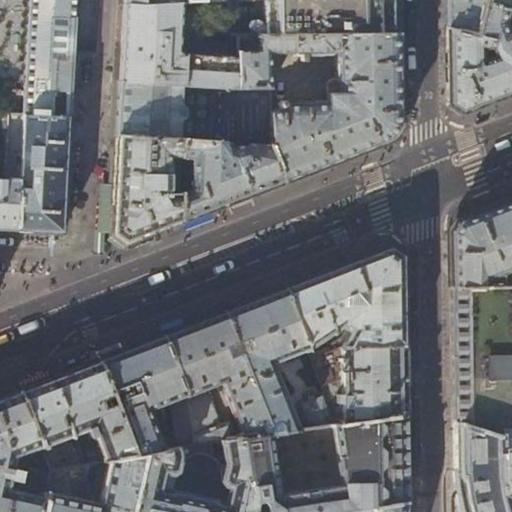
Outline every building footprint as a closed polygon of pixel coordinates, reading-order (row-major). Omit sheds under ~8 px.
[(0,0),(0,82),(23,84),(22,115),(68,117),(68,112),(67,112),(67,97),(69,97),(69,94),(68,94),(69,78),(70,78),(70,75),(69,75),(69,67),(70,59),(71,59),(71,56),(70,56),(71,41),(72,41),(72,38),(71,38),(72,23),(73,23),(73,19),(72,19),(73,17),(74,0),(0,0)] [(390,0),(263,0),(263,35),(391,34),(390,0)] [(445,0),(446,29),(473,36),(481,0),(445,0)] [(481,0),(473,36),(446,29),(447,105),(459,113),(511,92),(511,26),(506,29),(504,23),(508,10),(507,9),(509,0),(481,0)] [(180,3),(143,6),(124,5),(122,31),(120,82),(227,88),(238,87),(237,56),(183,54),(178,49),(180,3)] [(397,34),(391,34),(263,35),(236,35),(237,56),(238,87),(269,87),(269,53),(292,53),(292,54),(326,55),(328,54),(330,53),(331,52),(331,50),(335,50),(336,63),(335,63),(335,82),(336,83),(337,83),(338,83),(338,103),(332,103),(332,102),(281,102),(280,104),(280,106),(270,110),(270,153),(282,181),(345,157),(390,139),(399,127),(398,87),(397,34)] [(227,88),(120,82),(118,110),(117,136),(179,139),(227,142),(227,88)] [(270,110),(269,87),(238,87),(227,88),(227,142),(179,139),(179,158),(179,172),(189,172),(189,185),(180,188),(180,221),(226,203),(235,199),(249,194),(282,181),(270,153),(270,110)] [(8,114),(0,113),(0,229),(16,230),(19,180),(4,180),(5,166),(8,114)] [(67,126),(68,117),(22,115),(8,114),(5,166),(65,169),(67,126)] [(179,139),(117,136),(117,141),(111,234),(123,243),(127,241),(152,232),(163,227),(180,221),(180,188),(179,183),(169,183),(169,158),(179,158),(179,139)] [(63,205),(65,169),(5,166),(4,180),(19,180),(16,230),(53,232),(62,232),(63,205)] [(235,199),(226,203),(229,209),(251,200),(249,194),(235,199)] [(511,199),(458,221),(449,233),(452,422),(453,422),(494,436),(511,441),(511,199)] [(152,232),(127,241),(130,248),(154,238),(152,232)] [(341,266),(283,288),(307,348),(340,326),(343,329),(347,331),(342,340),(338,338),(329,343),(331,349),(339,347),(402,346),(402,303),(401,256),(388,247),(341,266)] [(253,300),(223,312),(269,433),(297,429),(271,362),(307,348),(283,288),(253,300)] [(269,433),(223,312),(194,323),(185,326),(163,335),(162,335),(185,394),(193,445),(209,442),(220,440),(241,437),(269,433)] [(163,335),(185,326),(182,319),(160,328),(163,335)] [(132,347),(122,351),(99,360),(98,360),(135,454),(143,453),(164,450),(147,410),(169,401),(176,448),(193,445),(185,394),(162,335),(132,347)] [(99,360),(122,351),(119,344),(97,353),(99,360)] [(403,379),(402,346),(339,347),(331,349),(310,358),(320,383),(340,375),(340,402),(328,404),(336,424),(404,415),(403,379)] [(20,390),(19,391),(40,447),(49,471),(78,465),(68,436),(85,429),(89,440),(95,437),(104,460),(107,460),(135,454),(98,360),(58,376),(51,378),(20,390)] [(18,384),(20,390),(51,378),(49,372),(18,384)] [(305,428),(336,424),(328,404),(323,390),(311,395),(309,390),(302,392),(305,398),(295,401),(305,428)] [(0,511),(39,511),(43,496),(6,488),(12,457),(40,447),(19,391),(0,397),(0,511)] [(404,457),(404,415),(336,424),(305,428),(297,429),(269,433),(241,437),(253,511),(335,511),(343,511),(405,502),(404,457)] [(511,511),(511,452),(493,453),(494,436),(453,422),(454,471),(452,471),(454,482),(455,482),(457,494),(455,494),(457,505),(459,505),(461,511),(511,511)] [(253,511),(241,437),(220,440),(224,462),(219,480),(223,486),(225,487),(226,485),(228,486),(224,505),(214,503),(215,501),(213,500),(172,491),(179,459),(181,457),(187,453),(194,451),(202,451),(211,454),(209,442),(193,445),(176,448),(164,450),(143,453),(129,511),(253,511)] [(129,511),(143,453),(135,454),(107,460),(97,502),(81,498),(89,463),(78,465),(49,471),(43,496),(39,511),(129,511)] [(405,511),(405,502),(343,511),(405,511)]
